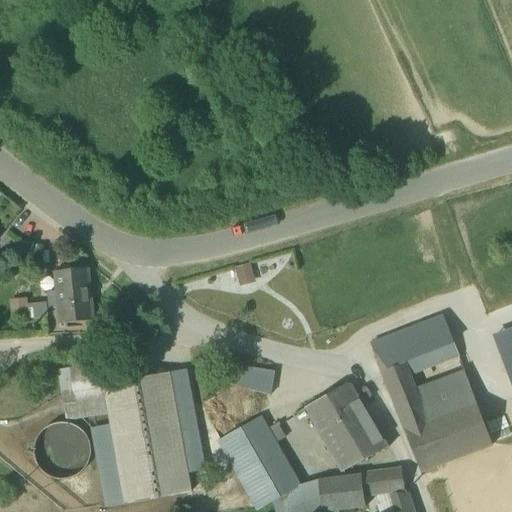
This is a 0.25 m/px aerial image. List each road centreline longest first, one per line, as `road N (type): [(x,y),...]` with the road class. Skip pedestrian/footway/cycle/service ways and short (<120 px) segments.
road 1 (unclassified): [(0,164),(96,238),(132,252),(197,248),(511,165)]
road 2 (track): [(132,252),(147,281),(215,333),(370,377),(424,511)]
